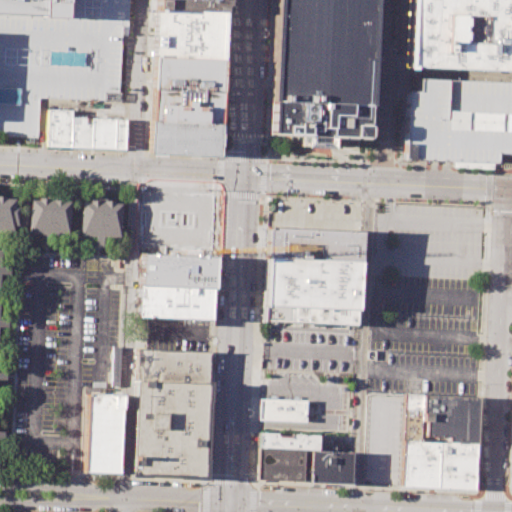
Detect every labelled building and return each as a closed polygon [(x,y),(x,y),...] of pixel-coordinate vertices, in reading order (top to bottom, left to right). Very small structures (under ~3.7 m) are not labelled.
[(0,11),(0,135),(37,136),(38,97),(102,99),(102,90),(117,91),(120,24),(126,24),(126,0),(63,0),(63,14),(0,11)] [(0,0),(0,11),(63,14),(63,0),(0,0)] [(153,9),(153,0),(221,0),(221,11),(153,9)] [(269,100),(272,0),(369,0),(366,104),(269,100)] [(403,0),(401,67),(503,71),(504,51),(505,0),(403,0)] [(153,9),(221,11),(219,58),(151,55),(153,9)] [(151,55),(219,58),(217,92),(150,89),(151,55)] [(511,82),(416,78),(415,91),(404,90),(401,158),(494,160),(494,153),(511,153),(511,82)] [(150,89),(148,119),(216,123),(217,92),(150,89)] [(269,100),(268,135),(300,136),(300,147),(325,148),(325,135),(362,137),(363,110),(365,110),(366,104),(269,100)] [(47,110),(46,146),(123,149),(124,120),(69,118),(69,111),(47,110)] [(148,119),(147,150),(214,153),(216,123),(148,119)] [(0,195),(4,196),(4,198),(14,198),(14,206),(18,207),(17,225),(13,225),(13,232),(0,231),(0,195)] [(30,200),(29,233),(69,235),(70,201),(61,201),(62,198),(37,197),(37,200),(30,200)] [(81,201),(80,235),(119,237),(121,203),(112,203),(113,200),(89,199),(89,202),(81,201)] [(265,229),(264,258),(311,260),(357,262),(358,233),(265,229)] [(138,253),(137,285),(209,288),(211,256),(138,253)] [(264,258),(263,306),(355,310),(357,262),(311,260),(264,258)] [(137,285),(209,288),(208,318),(148,316),(136,316),(137,285)] [(263,306),(262,322),(354,326),(355,310),(263,306)] [(135,349),(134,380),(206,384),(207,352),(146,349),(135,349)] [(134,380),(130,475),(202,478),(206,384),(134,380)] [(86,393),(119,395),(116,473),(83,471),(86,393)] [(402,393),(398,485),(473,488),(474,443),(447,442),(417,441),(419,394),(402,393)] [(422,393),(421,421),(424,421),(424,435),(447,436),(447,442),(474,443),(476,395),(422,393)] [(259,399),(258,418),(302,419),(303,401),(259,399)] [(257,432),(316,434),(316,449),(303,449),(257,447),(257,432)] [(257,447),(256,478),(302,480),(303,449),(257,447)] [(309,451),(349,453),(348,482),(307,480),(309,451)]
